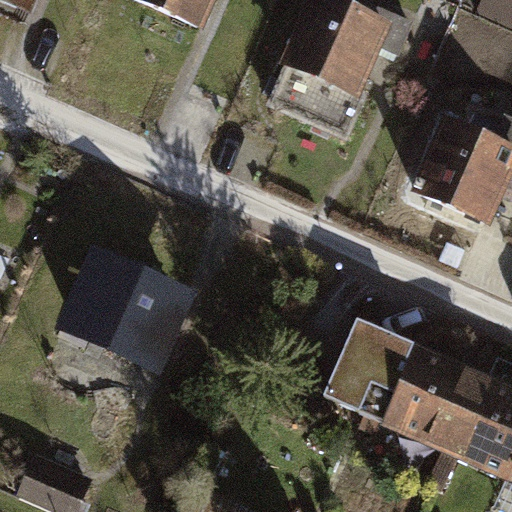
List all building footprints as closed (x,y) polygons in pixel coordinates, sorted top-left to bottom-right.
[(2,0),(31,12),(36,0),(2,0)] [(212,0),(132,0),(199,29),(212,0)] [(348,140),(368,95),(359,91),(380,45),(400,54),(412,27),(369,8),(364,18),(321,0),(319,0),(273,107),(348,140)] [(511,172),(511,119),(507,117),(496,143),(451,124),(420,197),(487,225),(510,171),(511,172)] [(174,297),(112,268),(81,336),(144,364),(174,297)] [(419,350),(358,323),(324,399),(388,426),(389,423),(448,449),(479,380),(418,354),(419,350)] [(511,394),(479,380),(448,449),(511,477),(511,394)] [(83,511),(98,481),(48,458),(32,492),(73,511),(83,511)]
